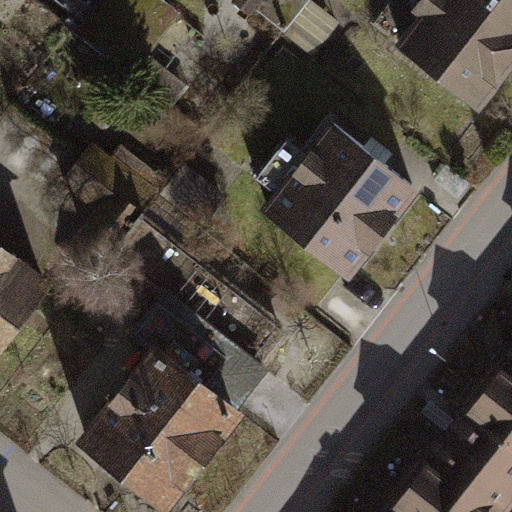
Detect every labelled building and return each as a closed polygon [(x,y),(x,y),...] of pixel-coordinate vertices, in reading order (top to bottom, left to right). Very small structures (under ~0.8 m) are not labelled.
[(0,0),(0,4),(10,13),(20,0),(0,0)] [(123,0),(84,0),(75,13),(98,32),(123,0)] [(123,0),(98,32),(130,57),(176,0),(123,0)] [(264,0),(258,7),(287,29),(309,0),(264,0)] [(341,19),(315,0),(309,0),(287,29),(285,31),(315,53),(341,19)] [(511,60),(511,0),(424,0),(422,3),(418,0),(392,0),(376,22),(480,102),(511,60)] [(416,188),(336,124),(269,207),(348,271),(416,188)] [(111,157),(95,145),(68,180),(102,207),(85,229),(112,250),(137,219),(168,178),(122,142),(111,157)] [(202,225),(226,196),(184,162),(160,192),(202,225)] [(174,249),(137,219),(112,250),(149,280),(174,249)] [(0,340),(46,283),(0,247),(0,340)] [(233,409),(266,368),(262,366),(285,337),(184,257),(129,326),(157,350),(233,409)] [(233,409),(157,350),(90,437),(168,498),(237,409),(233,409)] [(511,359),(489,390),(511,407),(511,359)] [(511,407),(489,390),(454,435),(511,481),(511,407)] [(511,481),(454,435),(417,482),(455,511),(511,511),(511,481)] [(455,511),(417,482),(393,511),(455,511)]
